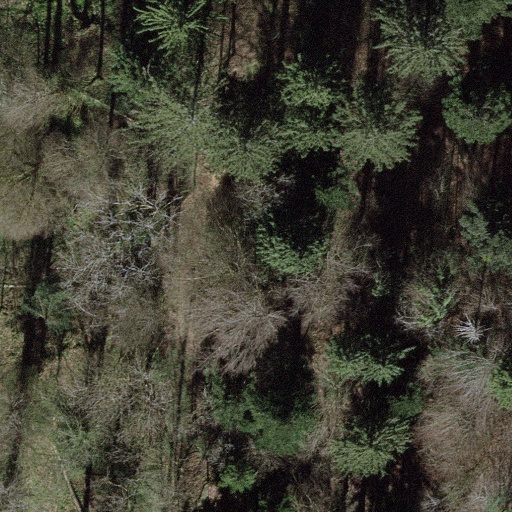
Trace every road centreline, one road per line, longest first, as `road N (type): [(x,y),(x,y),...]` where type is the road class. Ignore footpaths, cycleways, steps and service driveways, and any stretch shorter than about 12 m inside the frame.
road 1 (track): [(282,0),(184,289),(162,511)]
road 2 (track): [(219,173),(263,235),(373,238),(448,181),(511,23)]
